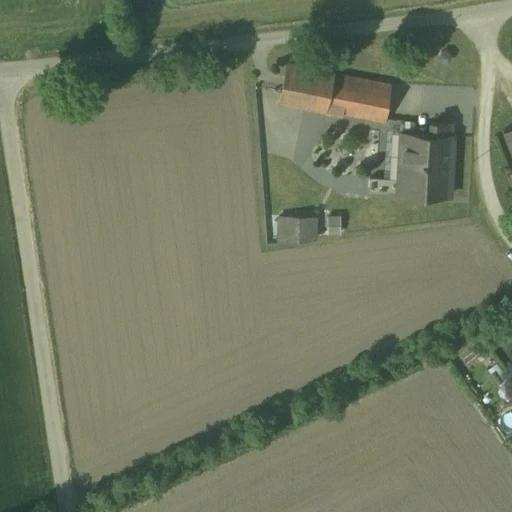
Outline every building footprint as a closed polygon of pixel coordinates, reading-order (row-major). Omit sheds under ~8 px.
[(334,73),(287,64),(280,101),(327,110),(334,73)] [(390,84),(334,73),(327,110),(384,122),(390,84)] [(451,123),(431,122),(430,134),(450,135),(451,123)] [(511,126),(503,130),(511,152),(511,126)] [(430,134),(402,133),(399,179),(398,193),(449,196),(453,136),(450,135),(430,134)] [(399,179),(369,177),(368,192),(398,193),(399,179)] [(299,217),(280,217),(279,241),(299,241),(299,217)]
